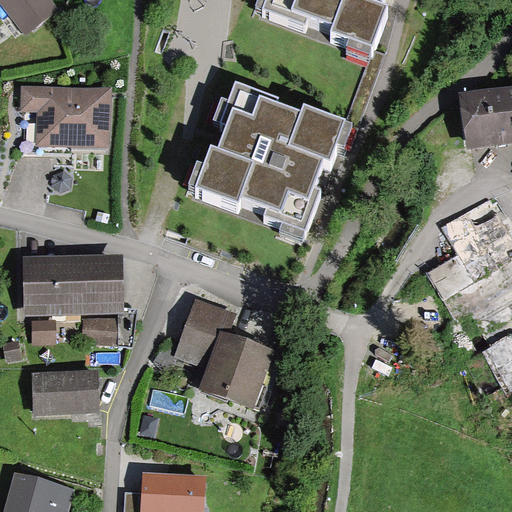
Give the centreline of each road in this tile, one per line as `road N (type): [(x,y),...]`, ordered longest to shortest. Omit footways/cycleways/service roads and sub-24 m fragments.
road 1 (residential): [(511,29),(396,147),(315,286),(278,300)]
road 2 (residential): [(176,264),(117,415),(111,511)]
road 3 (residential): [(511,198),(489,184),(440,210),(359,329)]
road 4 (residential): [(359,329),(341,511)]
road 5 (residential): [(0,216),(176,264)]
